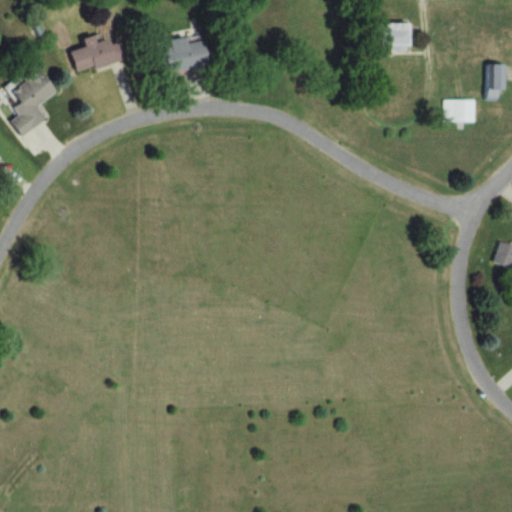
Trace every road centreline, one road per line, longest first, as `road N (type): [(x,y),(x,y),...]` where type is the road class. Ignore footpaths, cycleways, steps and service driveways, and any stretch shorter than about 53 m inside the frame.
road 1 (residential): [(0,256),(52,163),(151,114),(223,105),(277,119),(384,183),(468,217)]
road 2 (residential): [(511,171),(468,217),(455,273),(461,337),(480,382),(511,410)]
